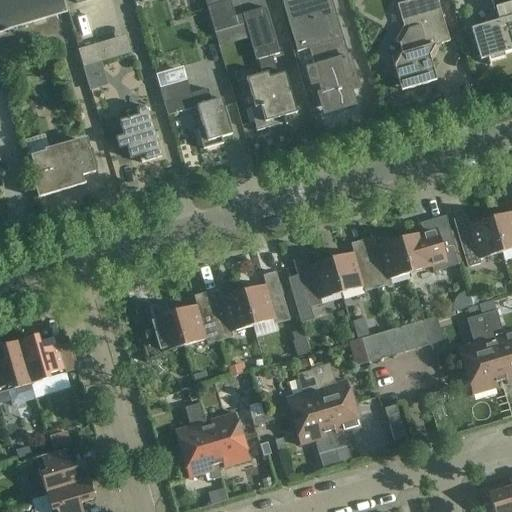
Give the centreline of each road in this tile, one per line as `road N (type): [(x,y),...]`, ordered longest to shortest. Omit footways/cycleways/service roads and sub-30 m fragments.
road 1 (residential): [(86,266),(511,135)]
road 2 (residential): [(155,511),(86,266)]
road 3 (residential): [(296,511),(446,468)]
